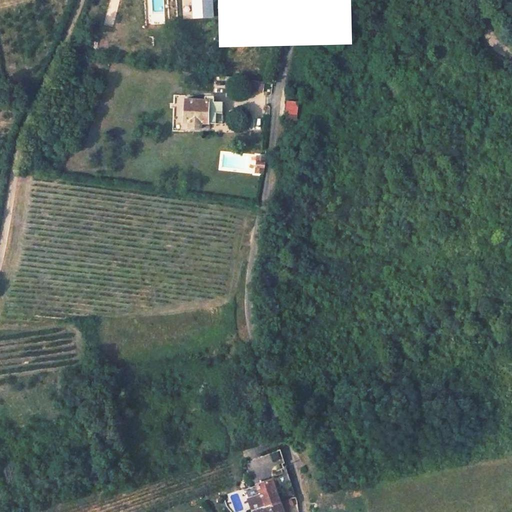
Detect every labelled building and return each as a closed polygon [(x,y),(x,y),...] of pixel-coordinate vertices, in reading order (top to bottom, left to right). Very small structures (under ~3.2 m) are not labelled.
[(213,18),(212,0),(191,0),(193,18),(213,18)] [(223,123),(223,103),(183,102),(183,123),(188,122),(188,129),(201,129),(201,122),(223,123)] [(296,113),(298,104),(288,103),(287,112),(296,113)] [(264,174),(266,156),(256,155),(254,173),(264,174)] [(273,462),(282,458),(279,451),(270,454),(273,462)] [(254,511),(280,501),(273,480),(246,489),(254,511)] [(284,511),(280,501),(254,511),(284,511)]
